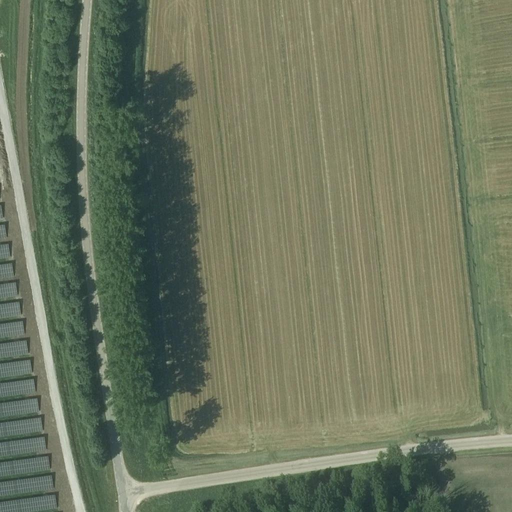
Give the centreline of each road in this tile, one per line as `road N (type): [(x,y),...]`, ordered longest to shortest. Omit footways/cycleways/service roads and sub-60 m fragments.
road 1 (unclassified): [(122,493),(82,189),(87,0)]
road 2 (unclassified): [(511,441),(122,493)]
